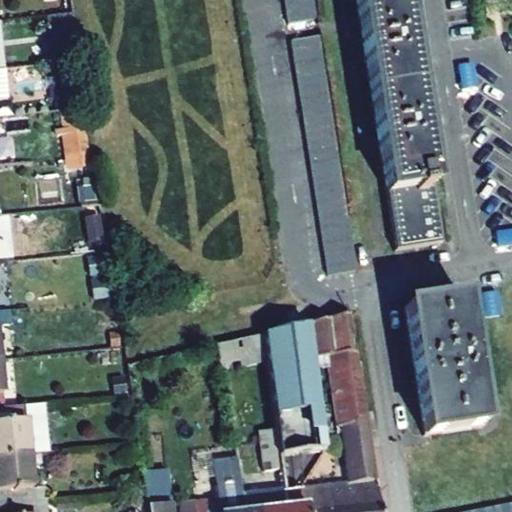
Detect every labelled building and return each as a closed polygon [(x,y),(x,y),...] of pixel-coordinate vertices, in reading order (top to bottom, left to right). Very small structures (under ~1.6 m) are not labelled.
[(310,0),(282,0),(284,12),(312,8),(310,0)] [(353,0),(393,252),(438,245),(400,0),(353,0)] [(314,21),(312,8),(284,12),(286,25),(314,21)] [(71,13),(46,16),(48,41),(43,41),(46,60),(40,61),(41,65),(52,64),(73,61),(78,61),(71,13)] [(319,52),(317,38),(289,43),(291,56),(319,52)] [(319,52),(291,56),(293,69),(321,65),(319,52)] [(58,112),(81,109),(73,61),(52,64),(58,112)] [(323,77),(321,65),(293,69),(295,82),(323,77)] [(323,77),(295,82),(297,95),(325,90),(323,77)] [(325,90),(297,95),(299,108),(327,103),(325,90)] [(327,103),(299,108),(301,121),(329,116),(327,103)] [(64,160),(88,157),(81,109),(58,112),(64,160)] [(331,129),(329,116),(301,121),(303,134),(331,129)] [(331,129),(303,134),(305,146),(333,142),(331,129)] [(335,155),(333,142),(305,146),(307,160),(335,155)] [(337,168),(335,155),(307,160),(309,173),(337,168)] [(89,166),(88,157),(64,160),(63,160),(65,168),(89,166)] [(339,181),(337,168),(309,173),(311,186),(339,181)] [(341,194),(339,181),(311,186),(313,199),(341,194)] [(343,207),(341,194),(313,199),(315,211),(343,207)] [(343,207),(315,211),(317,225),(345,220),(343,207)] [(85,243),(102,240),(99,218),(81,221),(85,243)] [(345,220),(317,225),(319,238),(348,233),(345,220)] [(348,233),(319,238),(321,251),(350,246),(348,233)] [(350,246),(321,251),(323,264),(352,259),(350,246)] [(323,264),(325,277),(354,272),(352,259),(323,264)] [(106,281),(97,282),(98,297),(107,296),(106,281)] [(422,437),(482,428),(461,299),(402,309),(422,437)] [(274,431),(277,457),(297,454),(323,452),(319,419),(318,419),(317,414),(328,413),(327,408),(316,409),(311,372),(320,370),(320,369),(325,369),(327,368),(325,357),(354,354),(347,316),(261,336),(264,362),(274,431)] [(116,333),(108,333),(110,348),(117,347),(116,333)] [(264,362),(261,336),(233,342),(238,362),(239,368),(264,362)] [(219,366),(238,362),(233,342),(216,346),(219,366)] [(144,375),(186,365),(183,354),(141,363),(144,375)] [(347,483),(299,489),(302,511),(378,511),(357,369),(356,369),(354,354),(325,357),(327,368),(325,369),(335,429),(339,428),(347,483)] [(122,379),(112,380),(113,395),(123,394),(122,379)] [(130,406),(129,396),(122,397),(123,407),(130,406)] [(0,457),(27,455),(46,453),(41,405),(2,409),(0,409),(0,457)] [(131,409),(133,425),(152,423),(150,407),(131,409)] [(277,457),(274,431),(257,433),(262,474),(279,472),(277,457)] [(136,453),(139,474),(166,471),(162,449),(136,453)] [(281,492),(284,511),(302,511),(299,489),(301,485),(297,454),(277,457),(279,472),(281,492)] [(0,506),(44,502),(43,488),(31,489),(27,455),(0,457),(0,506)] [(242,511),(240,496),(234,460),(209,463),(215,499),(216,511),(242,511)] [(215,499),(209,463),(200,465),(206,500),(215,499)] [(144,509),(170,505),(170,500),(166,471),(139,474),(140,478),(142,492),(144,509)] [(134,493),(142,492),(140,478),(133,478),(134,493)] [(284,511),(281,492),(240,496),(242,511),(284,511)] [(216,511),(215,499),(206,500),(192,502),(194,511),(216,511)] [(0,511),(45,511),(44,502),(0,506),(0,511)] [(194,511),(192,502),(180,504),(177,504),(178,511),(194,511)]
